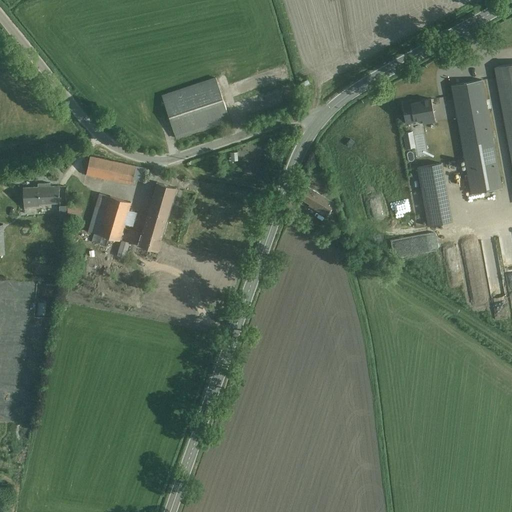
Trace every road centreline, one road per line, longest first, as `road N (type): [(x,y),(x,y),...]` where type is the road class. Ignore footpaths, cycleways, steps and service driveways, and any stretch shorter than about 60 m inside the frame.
road 1 (secondary): [(170,511),(302,146),(322,116)]
road 2 (track): [(281,206),(511,346)]
road 3 (residential): [(322,116),(162,160),(103,140)]
road 4 (secondary): [(322,116),(511,2)]
road 5 (unclassified): [(103,140),(0,15)]
road 6 (track): [(162,160),(285,193)]
